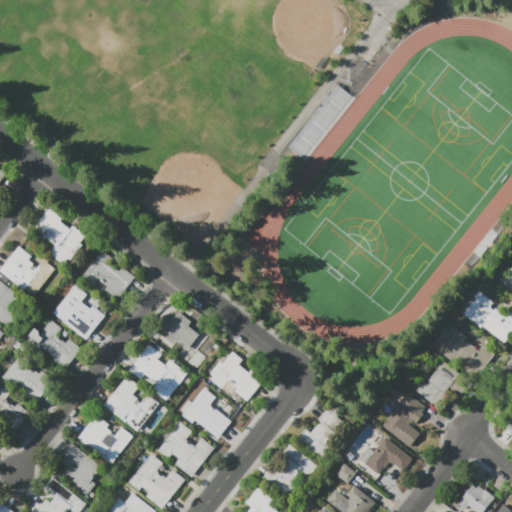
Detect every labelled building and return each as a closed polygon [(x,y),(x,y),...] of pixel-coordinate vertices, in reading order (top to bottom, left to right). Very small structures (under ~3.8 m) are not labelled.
[(73,230),(74,228),(84,236),(61,264),(50,255),(56,247),(48,240),(45,244),(32,233),(34,230),(50,211),(63,221),(60,225),(65,230),(70,233),(73,230)] [(44,262),(56,271),(34,299),(1,273),(20,248),(32,258),(29,262),(38,270),(44,262)] [(136,279),(119,302),(106,291),(108,289),(99,282),(93,289),(82,280),(103,253),(113,260),(110,265),(120,274),(124,269),(136,279)] [(511,291),(501,282),(508,273),(511,276),(511,291)] [(0,282),(25,302),(14,316),(17,319),(10,328),(8,326),(6,328),(0,323),(0,282)] [(76,287),(88,297),(82,304),(91,311),(93,308),(106,318),(87,342),(64,324),(64,323),(54,315),(76,287)] [(483,295),(493,302),(489,307),(493,310),(495,308),(505,316),(509,311),(511,313),(511,331),(504,342),(486,328),(487,325),(480,320),(476,325),(466,317),(483,295)] [(202,332),(212,340),(191,367),(179,358),(180,356),(172,349),(174,346),(161,336),(179,314),(192,324),(188,328),(199,336),(202,332)] [(70,341),(82,351),(65,372),(53,363),(55,359),(45,352),(41,357),(24,344),(35,331),(40,334),(40,338),(41,338),(44,334),(44,332),(52,322),(62,331),(57,337),(67,345),(70,341)] [(454,329),(467,339),(464,344),(467,347),(469,344),(479,352),(482,348),(494,357),(478,380),(465,370),(466,368),(456,360),(454,363),(433,348),(445,332),(449,335),(454,329)] [(188,375),(167,402),(154,392),(158,387),(145,377),(142,382),(130,372),(150,347),(162,357),(158,361),(166,368),(171,362),(188,375)] [(211,376),(221,363),(224,366),(234,354),(243,362),(240,367),(250,375),(252,372),(265,382),(248,403),(236,393),(238,390),(229,383),(222,391),(211,382),(214,378),(211,376)] [(16,384),(12,388),(3,380),(23,355),(34,364),(31,368),(40,375),(44,371),(57,381),(36,407),(23,397),(27,393),(16,384)] [(471,384),(460,398),(450,390),(448,392),(452,395),(440,411),(417,393),(424,383),(429,387),(431,384),(429,383),(445,363),(471,384)] [(160,405),(138,433),(128,425),(131,422),(124,417),(121,420),(105,408),(128,379),(140,388),(133,397),(142,404),(148,397),(160,405)] [(0,386),(11,395),(6,402),(16,409),(19,405),(31,415),(14,437),(3,428),(5,425),(0,420),(0,386)] [(232,424),(219,440),(196,422),(193,426),(183,418),(205,390),(216,400),(211,406),(232,424)] [(420,436),(410,449),(384,428),(405,402),(418,412),(413,419),(415,420),(410,427),(420,436)] [(328,411),(347,428),(338,439),(336,437),(327,446),(332,451),(323,462),(298,440),(306,431),(312,435),(322,424),(319,422),(328,411)] [(134,438),(112,466),(102,459),(105,455),(94,447),(91,451),(78,441),(97,417),(110,427),(107,430),(116,437),(122,429),(134,438)] [(193,479),(176,466),(180,461),(173,456),(169,460),(159,452),(181,425),(193,434),(187,442),(196,449),(203,441),(215,450),(193,479)] [(413,461),(404,473),(395,466),(394,467),(391,464),(386,471),(384,469),(379,476),(376,474),(373,478),(356,464),(354,454),(359,448),(366,454),(369,449),(374,454),(386,440),(413,461)] [(73,446),(103,469),(84,494),(63,478),(69,469),(60,463),(73,446)] [(287,498),(264,479),(274,467),(278,470),(287,460),(282,456),(290,447),(318,469),(310,480),(301,473),(291,486),(294,488),(287,498)] [(186,482),(163,511),(150,501),(153,498),(143,489),(140,493),(130,484),(152,456),(164,466),(158,473),(167,480),(173,472),(186,482)] [(337,477),(345,466),(357,475),(348,486),(337,477)] [(38,511),(47,502),(51,505),(56,498),(46,490),(54,480),(87,506),(82,511),(71,511),(70,511),(69,511),(38,511)] [(479,487),(495,500),(485,511),(474,511),(469,508),(466,511),(459,505),(473,487),(477,490),(479,487)] [(340,511),(328,502),(336,492),(349,502),(351,500),(347,497),(354,488),(376,505),(371,511),(340,511)] [(247,505),(259,490),(274,501),(270,507),(276,511),(249,511),(252,509),(247,505)] [(154,511),(112,511),(121,501),(127,505),(134,496),(154,511)] [(0,511),(0,503),(10,511),(0,511)]
